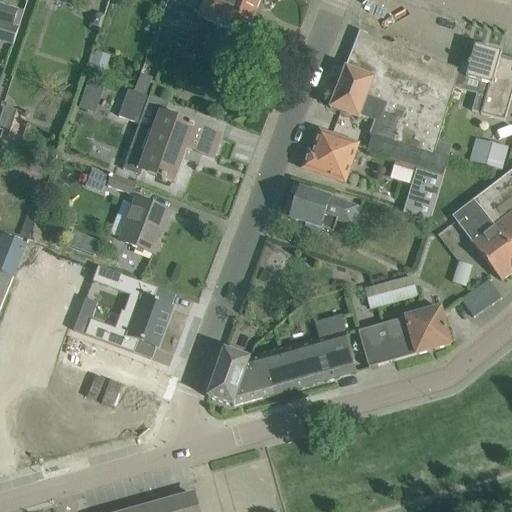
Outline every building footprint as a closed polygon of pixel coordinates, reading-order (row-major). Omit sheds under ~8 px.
[(0,0),(0,24),(13,29),(19,11),(0,4),(0,0)] [(41,27),(46,2),(38,0),(37,0),(33,25),(41,27)] [(169,0),(160,25),(197,38),(204,20),(198,18),(205,0),(169,0)] [(205,0),(198,18),(204,20),(246,37),(260,0),(205,0)] [(90,23),(89,29),(100,32),(102,26),(90,23)] [(13,29),(0,24),(0,42),(13,46),(18,31),(13,29)] [(360,33),(345,71),(373,82),(361,116),(376,121),(370,137),(373,138),(367,155),(444,179),(449,160),(434,155),(437,145),(443,129),(448,114),(460,71),(404,50),(403,47),(394,43),(392,45),(360,33)] [(467,45),(462,63),(470,65),(466,81),(462,92),(476,96),(472,112),(481,114),(488,87),(492,89),(500,59),(502,54),(467,45)] [(87,69),(105,75),(110,57),(95,53),(95,54),(92,53),(87,69)] [(511,96),(511,62),(500,59),(492,89),(488,87),(481,114),(480,116),(505,122),(511,96)] [(373,82),(345,71),(330,109),(331,109),(359,120),(361,116),(373,82)] [(129,92),(124,106),(118,104),(114,114),(121,116),(120,118),(141,126),(150,99),(129,92)] [(2,136),(9,138),(17,111),(7,108),(7,107),(6,105),(5,104),(3,104),(1,106),(1,108),(2,109),(3,110),(0,119),(0,140),(1,140),(2,136)] [(214,159),(222,137),(161,115),(147,153),(131,148),(123,171),(141,177),(143,172),(163,180),(162,181),(166,182),(167,181),(175,184),(187,150),(214,159)] [(358,146),(339,140),(321,133),(313,155),(310,153),(304,170),(345,184),(358,146)] [(477,141),(471,164),(502,172),(509,149),(477,141)] [(511,273),(511,172),(453,218),(501,282),(511,273)] [(443,182),(416,174),(411,188),(403,214),(430,222),(443,182)] [(131,197),(137,185),(112,175),(107,188),(131,197)] [(360,210),(320,197),(301,191),(291,220),(307,226),(304,234),(319,238),(321,230),(334,234),(338,222),(354,227),(360,210)] [(170,214),(152,207),(136,201),(121,242),(155,255),(170,214)] [(0,247),(0,271),(14,277),(22,256),(0,247)] [(452,284),(466,288),(473,268),(459,264),(452,284)] [(110,272),(104,288),(133,298),(127,315),(168,331),(176,309),(154,301),(158,290),(110,272)] [(0,290),(8,292),(12,281),(0,277),(0,290)] [(371,310),(418,297),(412,279),(366,292),(371,310)] [(474,319),(502,299),(489,281),(461,301),(474,319)] [(451,346),(446,327),(441,310),(359,333),(369,370),(451,346)] [(92,322),(86,337),(134,355),(138,344),(160,352),(168,331),(127,315),(121,332),(92,322)] [(320,342),(281,353),(293,391),(356,373),(341,318),(315,325),(320,342)] [(74,333),(85,337),(90,323),(79,319),(74,333)] [(251,360),(225,351),(208,399),(234,408),(234,407),(293,391),(281,353),(250,361),(251,360)] [(89,405),(82,428),(128,442),(133,427),(152,433),(170,371),(107,352),(100,377),(84,372),(75,401),(89,405)] [(0,403),(51,423),(61,395),(0,370),(0,403)] [(197,511),(193,496),(135,511),(197,511)]
